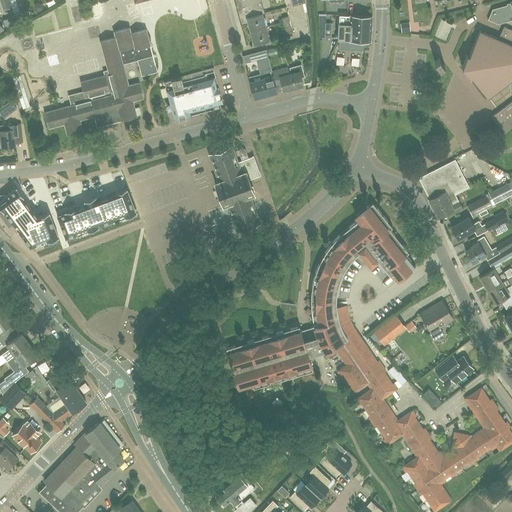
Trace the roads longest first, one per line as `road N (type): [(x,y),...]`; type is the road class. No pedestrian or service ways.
road 1 (tertiary): [(511,379),(420,211),(400,189)]
road 2 (primary): [(120,383),(55,319),(0,248)]
road 3 (residential): [(0,175),(72,166),(176,137)]
road 4 (tertiary): [(226,277),(309,217),(356,168)]
road 5 (residential): [(11,494),(120,383)]
road 6 (primary): [(187,511),(120,383)]
road 7 (residential): [(247,115),(319,98),(369,105)]
